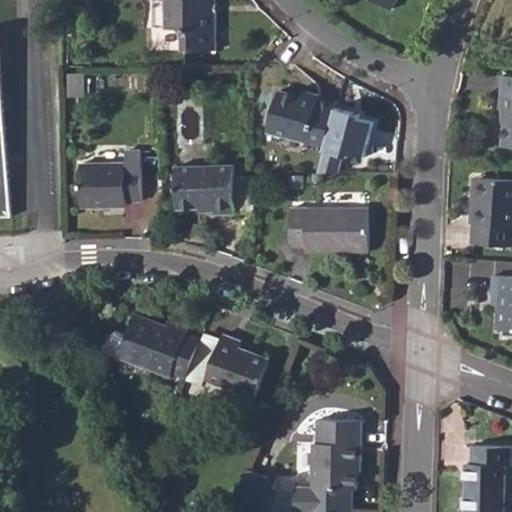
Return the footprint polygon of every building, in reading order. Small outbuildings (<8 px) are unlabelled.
[(163,0),(164,25),(181,25),(181,46),(211,47),(212,9),(205,9),(205,0),(163,0)] [(372,0),(387,9),(392,0),(372,0)] [(0,215),(13,215),(1,29),(0,28),(0,215)] [(511,74),(499,74),(497,106),(502,107),(500,139),(511,139),(511,74)] [(267,123),(303,134),(301,140),(322,147),(337,97),(315,91),(314,94),(278,84),(267,123)] [(82,156),(83,199),(127,198),(127,193),(143,193),(142,158),(128,158),(128,154),(82,156)] [(216,201),(216,208),(235,208),(236,161),(180,157),(179,201),(216,201)] [(511,175),(478,173),(476,200),(470,200),(469,218),(472,218),(470,241),(511,241),(511,175)] [(304,248),(365,250),(366,207),(290,204),(289,243),(304,244),(304,248)] [(497,325),(511,326),(511,273),(494,272),(493,290),(500,291),(497,325)] [(43,300),(44,317),(62,317),(62,300),(43,300)] [(189,325),(171,318),(169,322),(137,311),(128,332),(118,328),(110,331),(103,347),(170,373),(172,367),(186,372),(187,370),(201,335),(187,330),(189,325)] [(205,372),(255,392),(269,355),(237,342),(240,335),(222,328),(221,331),(205,325),(201,335),(187,370),(203,376),(205,372)] [(352,511),(353,487),(357,487),(357,458),(362,459),(364,417),(320,415),(319,439),(315,439),(313,487),(296,486),(296,511),(312,511),(352,511)] [(511,511),(508,511),(510,444),(511,444),(511,425),(474,423),(473,444),(468,444),(466,510),(488,511),(487,511),(511,511)] [(254,511),(265,478),(245,471),(230,510),(254,511)] [(263,511),(273,481),(265,478),(254,511),(263,511)]
